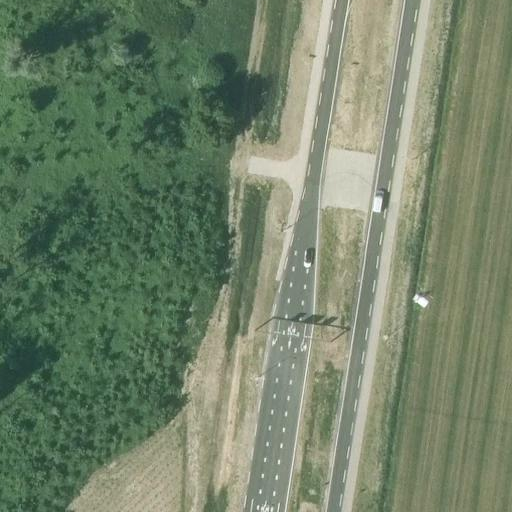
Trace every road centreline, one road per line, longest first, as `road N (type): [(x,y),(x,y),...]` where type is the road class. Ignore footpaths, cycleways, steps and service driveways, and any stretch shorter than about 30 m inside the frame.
road 1 (primary): [(332,511),(412,0)]
road 2 (primary): [(340,0),(262,511)]
